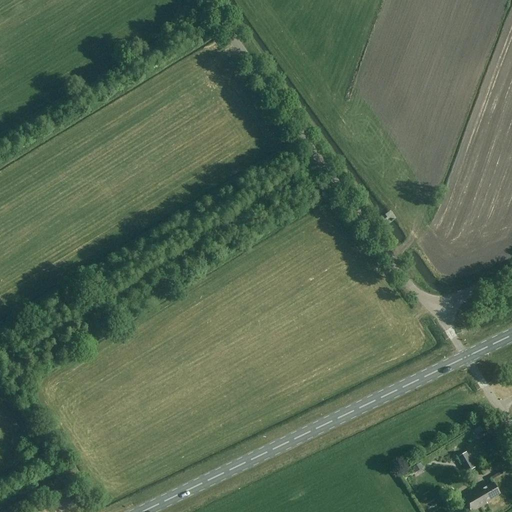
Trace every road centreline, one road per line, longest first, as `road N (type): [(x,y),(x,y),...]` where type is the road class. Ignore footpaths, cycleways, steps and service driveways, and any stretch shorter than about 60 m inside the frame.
road 1 (unclassified): [(433,311),(207,0)]
road 2 (primary): [(141,511),(465,357)]
